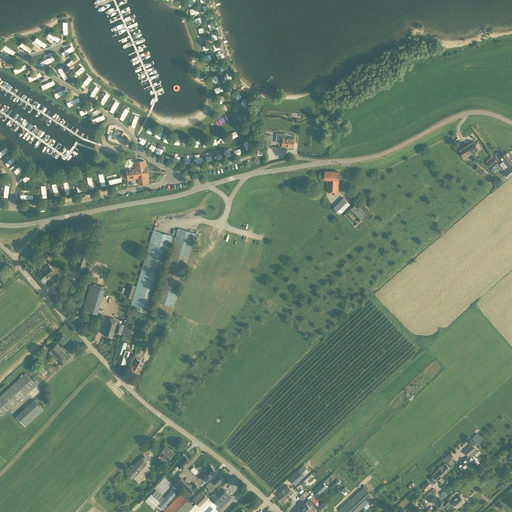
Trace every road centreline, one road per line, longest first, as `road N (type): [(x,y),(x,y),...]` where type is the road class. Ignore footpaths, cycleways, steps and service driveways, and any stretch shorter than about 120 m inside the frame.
road 1 (unclassified): [(280,511),(126,386),(15,260)]
road 2 (unclassified): [(329,164),(55,219)]
road 3 (unclassified): [(329,164),(396,151),(469,116),(511,120)]
